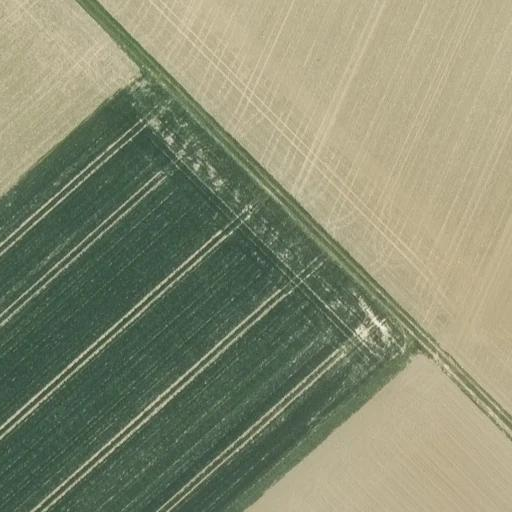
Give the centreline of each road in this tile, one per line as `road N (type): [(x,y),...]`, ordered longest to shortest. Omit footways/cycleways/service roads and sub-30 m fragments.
road 1 (track): [(82,0),(511,434)]
road 2 (track): [(421,343),(232,511)]
